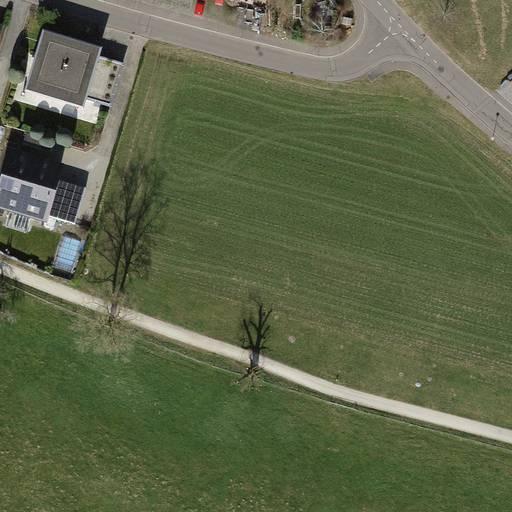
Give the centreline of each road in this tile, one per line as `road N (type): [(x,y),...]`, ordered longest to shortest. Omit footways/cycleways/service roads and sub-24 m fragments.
road 1 (track): [(511,438),(223,356),(0,272)]
road 2 (residential): [(57,0),(333,69),(397,25)]
road 3 (residential): [(511,133),(397,25)]
